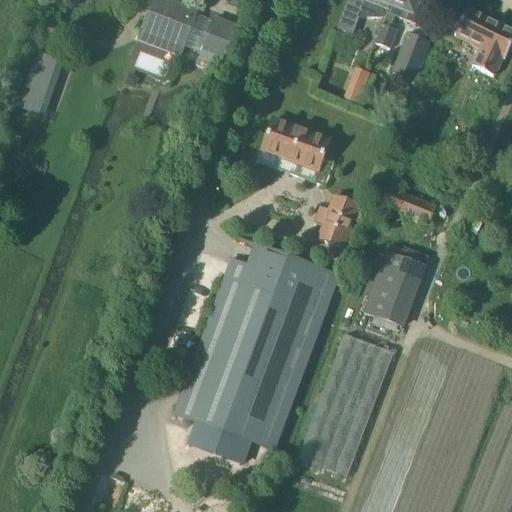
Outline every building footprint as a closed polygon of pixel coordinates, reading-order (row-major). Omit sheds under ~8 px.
[(215,75),(222,56),(224,57),(234,30),(210,21),(209,23),(194,17),(195,16),(153,0),(152,0),(140,32),(197,53),(192,66),(215,75)] [(386,15),(391,0),(348,0),(336,31),(350,36),(356,20),(384,20),(386,15)] [(391,0),(386,15),(394,18),(417,27),(424,7),(417,5),(419,0),(391,0)] [(453,39),(483,53),(474,71),(492,79),(500,61),(503,63),(511,44),(511,33),(466,12),(453,39)] [(384,20),(382,27),(389,30),(394,18),(386,15),(384,20)] [(382,27),(374,46),(389,52),(396,32),(389,30),(382,27)] [(407,36),(392,76),(413,84),(428,44),(407,36)] [(61,64),(36,55),(14,110),(39,119),(61,64)] [(354,72),(343,104),(356,109),(368,77),(354,72)] [(270,124),(259,154),(316,175),(327,145),(270,124)] [(381,208),(393,213),(403,217),(428,226),(434,211),(399,198),(387,193),(381,208)] [(333,200),(318,242),(341,250),(357,208),(333,200)] [(195,438),(238,454),(242,443),(273,454),(338,281),(252,249),(245,267),(229,260),(170,416),(199,426),(195,438)] [(386,256),(362,316),(400,330),(423,270),(386,256)] [(343,338),(297,462),(346,480),(392,356),(343,338)]
